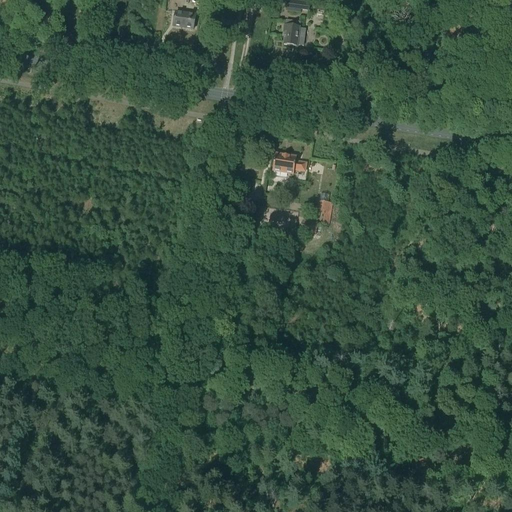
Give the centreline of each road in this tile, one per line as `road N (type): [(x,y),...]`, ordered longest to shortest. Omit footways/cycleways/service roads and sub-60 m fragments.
road 1 (track): [(253,0),(158,511)]
road 2 (secondary): [(511,143),(0,57)]
